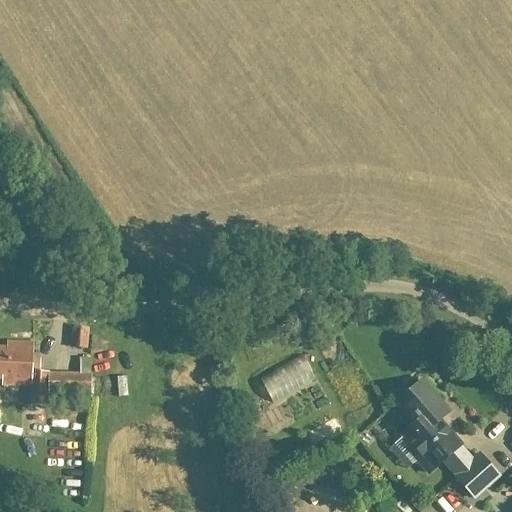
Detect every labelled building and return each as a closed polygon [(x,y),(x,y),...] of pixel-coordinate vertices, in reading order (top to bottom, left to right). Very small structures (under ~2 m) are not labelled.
[(72,319),(57,318),(56,341),(71,342),(72,319)] [(0,331),(0,372),(24,372),(24,332),(0,331)] [(294,359),(251,382),(265,406),(307,383),(294,359)] [(43,379),(43,405),(86,406),(86,379),(43,379)] [(467,437),(416,382),(384,411),(405,434),(389,449),(421,485),(436,471),(468,506),(494,482),(476,463),(468,471),(451,452),(467,437)] [(511,410),(484,436),(511,465),(511,410)]
